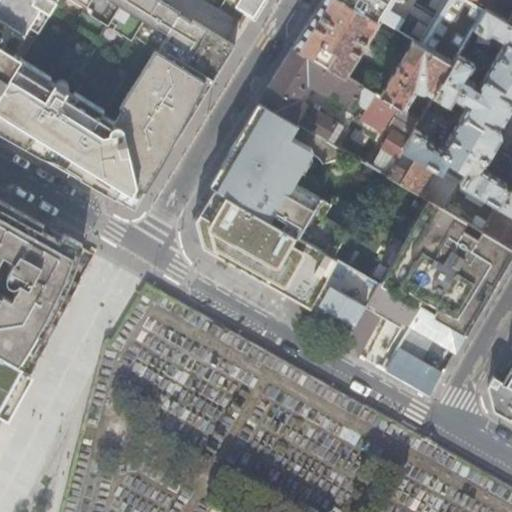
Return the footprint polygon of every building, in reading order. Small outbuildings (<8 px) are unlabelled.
[(134,36),(156,49),(119,108),(121,110),(114,121),(102,114),(104,109),(76,91),(73,94),(67,91),(67,85),(64,82),(60,81),(55,84),(49,79),(50,76),(22,59),(0,93),(0,121),(15,129),(12,137),(78,174),(118,197),(128,181),(132,183),(138,183),(147,171),(154,175),(155,173),(163,160),(159,157),(181,120),(201,87),(207,79),(212,82),(222,66),(236,44),(216,32),(172,5),(163,0),(84,0),(87,2),(86,6),(97,13),(95,18),(107,25),(110,21),(121,28),(121,29),(119,32),(130,39),(134,36)] [(57,0),(0,0),(0,93),(22,59),(57,0)] [(345,0),(321,0),(313,13),(293,44),(346,74),(380,20),(345,0)] [(417,33),(429,14),(405,0),(345,0),(380,20),(414,40),(419,43),(422,37),(417,33)] [(446,0),(458,7),(433,50),(454,62),(458,54),(475,26),(486,8),(473,0),(446,0)] [(473,0),(486,8),(490,9),(495,0),(473,0)] [(511,21),(508,19),(490,9),(486,8),(475,26),(487,34),(492,32),(505,40),(484,76),(503,87),(510,78),(511,78),(511,21)] [(435,95),(454,62),(433,50),(419,43),(414,40),(381,95),(405,109),(418,88),(424,92),(429,91),(435,95)] [(332,143),(342,125),(297,98),(308,80),(323,89),(324,90),(320,95),(325,98),(330,93),(350,105),(352,101),(363,108),(364,110),(360,117),(378,128),(379,129),(381,126),(390,126),(393,130),(372,164),(388,175),(405,148),(416,128),(420,119),(405,109),(381,95),(346,74),(293,44),(279,68),(259,101),(332,143)] [(511,78),(510,78),(503,87),(484,76),(477,89),(473,88),(473,86),(474,83),(466,77),(474,63),(458,54),(454,62),(435,95),(434,96),(450,105),(455,98),(462,103),(465,99),(469,102),(463,115),(481,126),(477,134),(495,145),(502,133),(503,124),(511,107),(511,78)] [(323,215),(329,202),(291,180),(309,151),(317,155),(322,162),(342,158),(346,152),(332,143),(259,101),(237,139),(209,187),(274,224),(277,218),(280,220),(285,223),(282,228),(290,233),(332,257),(334,256),(348,230),(323,215)] [(476,133),(481,126),(463,115),(442,149),(429,142),(428,135),(416,128),(405,148),(462,180),(466,183),(471,186),(498,202),(511,209),(511,158),(507,166),(509,174),(511,176),(511,185),(511,188),(508,187),(505,181),(482,167),(495,145),(477,134),(476,133)] [(445,208),(462,180),(405,148),(388,175),(435,203),(445,208)] [(471,186),(466,183),(462,190),(466,193),(471,186)] [(265,279),(290,233),(282,228),(274,224),(209,187),(206,186),(203,192),(199,198),(203,201),(194,217),(200,243),(224,257),(265,279)] [(0,353),(28,369),(47,337),(73,290),(75,286),(76,283),(76,282),(70,278),(73,271),(77,261),(80,246),(70,239),(66,237),(62,242),(41,230),(44,225),(25,214),(0,200),(0,353)] [(511,209),(498,202),(487,221),(476,215),(471,223),(483,232),(511,248),(511,209)] [(424,219),(419,217),(381,283),(421,306),(465,332),(490,290),(511,252),(511,248),(483,232),(478,239),(462,230),(461,229),(466,221),(445,208),(435,203),(424,219)] [(334,256),(332,257),(290,233),(265,279),(285,291),(308,304),(311,305),(337,259),(334,256)] [(350,328),(378,282),(337,259),(311,305),(330,316),(350,328)] [(381,283),(378,282),(350,328),(342,346),(355,354),(383,309),(397,317),(398,318),(380,351),(386,355),(380,367),(385,371),(398,347),(408,330),(421,306),(381,283)] [(455,350),(465,332),(421,306),(408,330),(427,341),(431,337),(455,350)] [(429,395),(442,373),(398,347),(385,371),(429,395)] [(0,411),(3,413),(9,404),(28,369),(0,353),(0,411)] [(511,359),(500,380),(511,387),(511,359)] [(511,387),(500,380),(493,377),(488,385),(494,409),(511,418),(511,387)]
